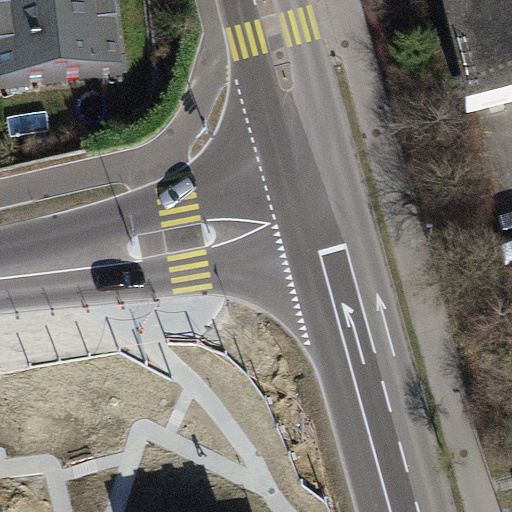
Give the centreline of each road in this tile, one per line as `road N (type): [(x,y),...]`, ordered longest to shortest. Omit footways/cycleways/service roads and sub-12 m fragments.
road 1 (tertiary): [(322,217),(0,272)]
road 2 (primary): [(322,217),(404,511)]
road 3 (primary): [(265,0),(322,217)]
